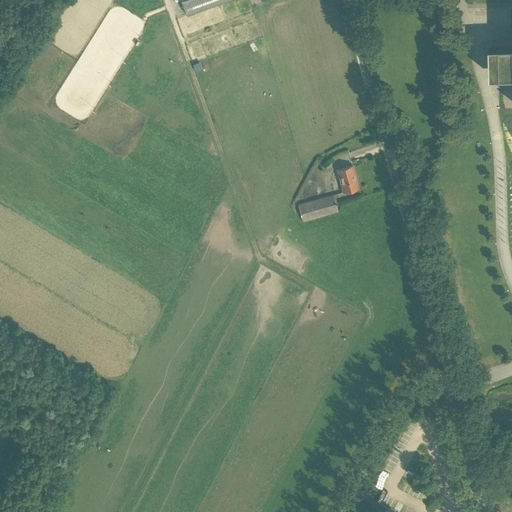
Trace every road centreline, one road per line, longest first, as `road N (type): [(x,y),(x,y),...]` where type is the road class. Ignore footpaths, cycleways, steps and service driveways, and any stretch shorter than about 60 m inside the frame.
road 1 (unclassified): [(449,382),(347,0)]
road 2 (unclassified): [(343,511),(404,396),(449,382)]
road 3 (unclassified): [(483,511),(449,382)]
